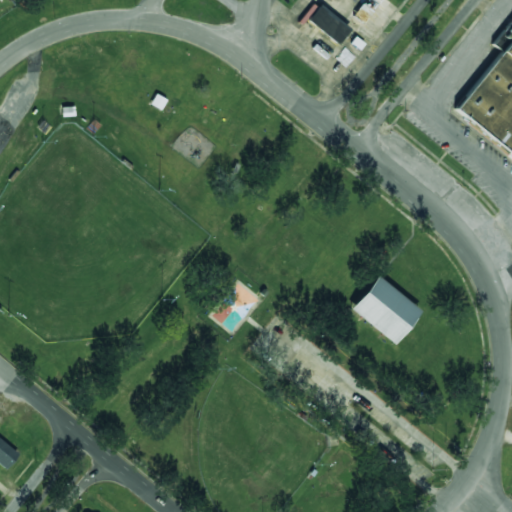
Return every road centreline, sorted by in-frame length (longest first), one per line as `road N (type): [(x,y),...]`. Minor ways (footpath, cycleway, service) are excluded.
road 1 (secondary): [(325,123),(251,64),(184,28),(138,21),(72,27),(0,67),(3,369),(175,511),(446,505),(483,450),(501,366),(479,273),(436,216),(325,123)]
road 2 (secondary): [(357,148),(476,0)]
road 3 (secondary): [(424,0),(325,123)]
